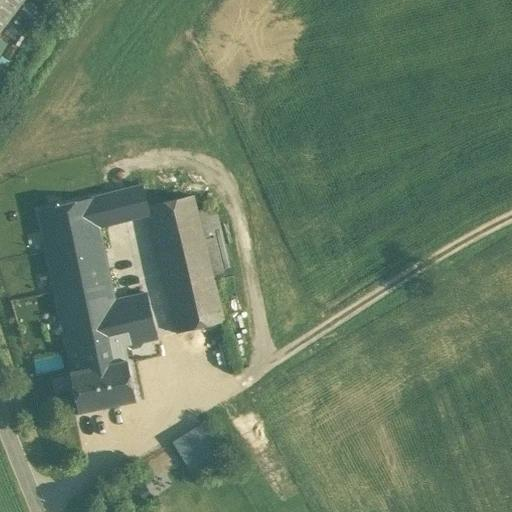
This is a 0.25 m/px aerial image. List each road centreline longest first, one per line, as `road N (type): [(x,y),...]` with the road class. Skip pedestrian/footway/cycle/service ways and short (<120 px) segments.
road 1 (track): [(242,374),(511,216)]
road 2 (unclassified): [(38,507),(242,374)]
